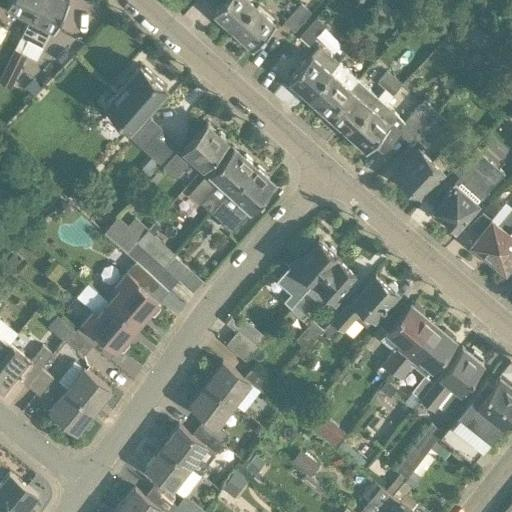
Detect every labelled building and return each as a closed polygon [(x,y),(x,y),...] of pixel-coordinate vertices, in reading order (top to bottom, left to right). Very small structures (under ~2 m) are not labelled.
[(0,78),(0,80),(1,81),(39,0),(9,0),(5,9),(28,20),(15,47),(5,41),(0,51),(0,52),(10,57),(0,78)] [(39,0),(1,81),(11,86),(26,54),(21,51),(27,39),(42,46),(50,31),(59,35),(54,46),(66,52),(75,34),(56,25),(68,0),(39,0)] [(232,30),(258,0),(257,0),(222,0),(212,12),(232,30)] [(252,47),(275,20),(278,18),(258,0),(232,30),(252,47)] [(372,10),(383,19),(391,9),(381,0),(372,10)] [(283,22),(293,31),(310,11),(301,2),(283,22)] [(308,45),(325,26),(316,18),(299,36),(308,45)] [(497,37),(470,24),(463,37),(490,51),(497,37)] [(439,36),(429,28),(421,39),(431,46),(439,36)] [(511,44),(511,31),(480,66),(488,73),(497,63),(497,62),(511,44)] [(339,47),(346,54),(356,43),(348,36),(339,47)] [(363,49),(356,43),(346,54),(353,60),(363,49)] [(308,96),(339,62),(335,65),(323,55),(319,59),(311,52),(288,78),(308,96)] [(308,96),(328,113),(358,80),(339,62),(308,96)] [(145,66),(142,65),(140,64),(104,104),(130,128),(166,87),(164,85),(164,82),(145,66)] [(378,81),(385,88),(395,77),(387,70),(378,81)] [(385,88),(392,94),(402,83),(395,77),(385,88)] [(358,80),(328,113),(347,131),(377,97),(358,80)] [(403,127),(414,136),(438,111),(423,98),(407,116),(388,99),(392,95),(385,88),(377,97),(347,131),(366,148),(373,141),(384,151),(400,132),(399,132),(403,127)] [(438,111),(414,136),(425,146),(448,120),(438,111)] [(162,165),(162,166),(177,150),(177,149),(181,145),(150,117),(132,137),(162,165)] [(222,132),(218,133),(206,122),(180,152),(177,150),(162,166),(175,177),(191,158),(202,168),(227,141),(226,140),(226,136),(222,132)] [(433,159),(420,148),(396,175),(398,177),(397,181),(403,186),(407,185),(417,195),(442,168),(449,161),(455,166),(465,155),(450,141),(433,159)] [(446,188),(449,191),(433,209),(454,228),(504,172),(475,145),(466,155),(465,155),(455,166),(455,167),(453,169),(459,174),(455,179),(454,179),(446,188)] [(247,154),(243,155),(232,146),(189,194),(199,203),(218,182),(229,192),(253,165),(253,164),(253,160),(247,154)] [(253,165),(229,192),(240,201),(235,206),(233,204),(227,211),(229,213),(221,222),(231,230),(274,183),(265,175),(266,171),(259,165),(255,167),(253,165)] [(483,252),(489,257),(511,227),(511,206),(499,222),(492,216),(472,243),(474,245),(474,248),(481,253),(483,252)] [(127,252),(135,242),(141,235),(117,214),(103,230),(127,252)] [(511,227),(489,257),(492,260),(492,263),(499,268),(502,267),(505,269),(511,260),(511,227)] [(153,277),(164,264),(173,255),(145,231),(141,235),(135,242),(127,252),(126,253),(135,260),(153,277)] [(283,317),(290,309),(338,254),(336,252),(336,250),(331,245),(329,246),(319,238),(305,253),(302,251),(290,264),(300,274),(295,280),(296,281),(285,293),(284,290),(273,294),(266,302),(283,317)] [(344,257),(342,257),(338,254),(290,309),(295,313),(300,308),(304,312),(316,299),(318,300),(322,295),(334,305),(338,301),(339,302),(348,291),(343,287),(358,270),(348,262),(348,261),(344,257)] [(173,255),(164,264),(178,277),(187,267),(173,255)] [(120,287),(109,300),(137,325),(148,312),(149,313),(154,314),(159,307),(158,302),(157,301),(168,289),(167,289),(153,277),(135,260),(116,283),(120,287)] [(178,277),(164,264),(153,277),(167,289),(178,277)] [(329,322),(323,329),(320,333),(329,341),(339,331),(340,332),(355,315),(365,324),(377,311),(379,313),(386,305),(384,303),(396,290),(397,286),(395,282),(392,281),(388,282),(385,285),(372,273),(329,321),(329,322)] [(93,310),(76,330),(92,344),(109,358),(117,348),(118,349),(123,349),(129,342),(127,338),(127,337),(137,325),(109,300),(97,314),(93,310)] [(432,320),(421,311),(423,309),(415,302),(413,304),(410,302),(386,331),(399,342),(393,349),(382,362),(392,370),(432,320)] [(306,348),(320,333),(323,329),(313,320),(295,338),(306,348)] [(432,320),(392,370),(402,378),(413,364),(425,374),(431,368),(455,339),(452,336),(453,334),(445,328),(443,329),(432,320)] [(92,344),(76,330),(73,327),(61,341),(74,353),(78,349),(84,354),(92,344)] [(0,354),(10,342),(0,333),(0,354)] [(18,376),(27,383),(41,366),(52,351),(42,343),(30,358),(10,342),(0,354),(0,381),(9,388),(18,376)] [(462,345),(433,382),(420,397),(420,398),(433,409),(452,386),(460,392),(483,362),(481,360),(483,357),(474,349),(471,352),(462,345)] [(251,366),(243,376),(222,360),(206,380),(236,402),(251,382),(264,393),(272,383),(251,366)] [(54,375),(41,366),(27,383),(40,393),(54,375)] [(67,386),(95,408),(111,388),(84,366),(67,386)] [(412,390),(420,397),(433,382),(424,374),(412,390)] [(473,461),(511,411),(511,384),(500,375),(494,382),(486,376),(440,435),(473,461)] [(397,387),(387,379),(379,388),(390,397),(397,387)] [(236,402),(206,380),(188,403),(218,425),(236,402)] [(67,386),(49,409),(77,431),(95,408),(67,386)] [(400,472),(386,489),(393,494),(435,441),(443,431),(432,422),(395,468),(400,472)] [(163,443),(189,463),(198,471),(214,450),(207,445),(178,423),(163,443)] [(435,441),(393,494),(401,500),(411,486),(413,487),(422,476),(419,473),(441,445),(435,441)] [(145,466),(171,486),(189,463),(163,443),(145,466)] [(0,481),(0,496),(19,511),(31,511),(35,508),(30,504),(38,493),(9,470),(0,481)] [(416,511),(401,500),(393,494),(386,489),(374,479),(362,494),(369,499),(358,511),(416,511)] [(118,506),(125,511),(170,511),(176,504),(152,485),(145,494),(134,485),(118,506)] [(184,494),(177,503),(189,511),(203,511),(205,510),(184,494)] [(19,511),(0,496),(0,511),(19,511)] [(189,511),(177,503),(176,504),(170,511),(189,511)]
